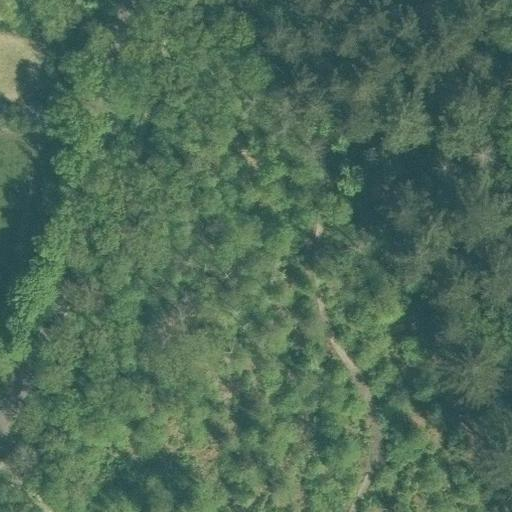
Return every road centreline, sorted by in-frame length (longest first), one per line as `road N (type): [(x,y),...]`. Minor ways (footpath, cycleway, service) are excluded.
road 1 (track): [(353,511),(378,432),(369,395),(320,309),(325,194),(357,165),(430,62),(511,22)]
road 2 (tertiary): [(0,429),(65,271),(132,0)]
